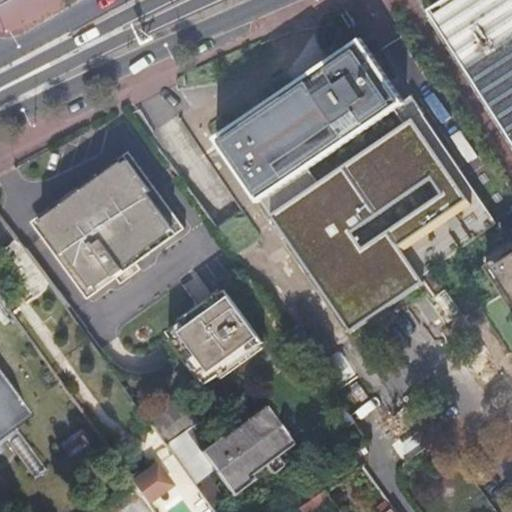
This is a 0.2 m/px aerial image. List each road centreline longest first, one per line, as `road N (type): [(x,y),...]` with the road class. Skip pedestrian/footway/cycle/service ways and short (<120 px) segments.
road 1 (unknown): [(144,57),(333,329)]
road 2 (primary): [(0,118),(274,0)]
road 3 (primary): [(0,98),(202,0)]
road 4 (primary): [(157,0),(0,78)]
road 5 (primary): [(105,0),(0,60)]
